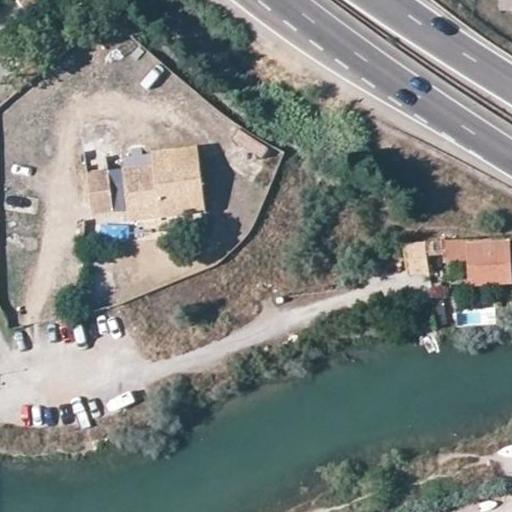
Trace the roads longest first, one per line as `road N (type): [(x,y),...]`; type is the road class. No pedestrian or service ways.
road 1 (residential): [(372,291),(143,371),(83,369),(26,399)]
road 2 (trunk): [(294,0),(383,70),(511,152)]
road 3 (trunk): [(511,86),(382,0)]
